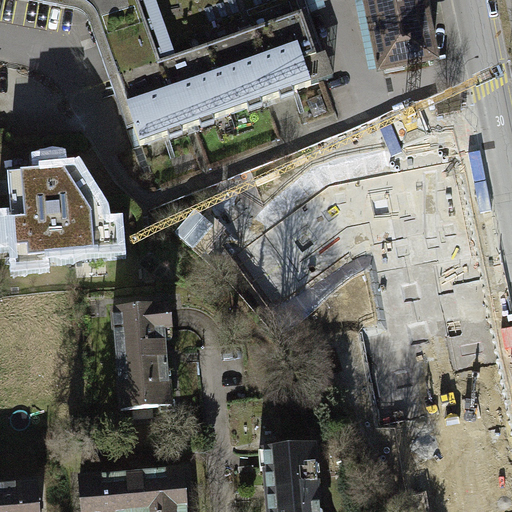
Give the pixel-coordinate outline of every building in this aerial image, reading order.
[(43,0),(43,7),(57,9),(58,2),(78,5),(84,8),(90,12),(93,16),(96,21),(104,43),(97,45),(116,100),(123,98),(140,146),(168,137),(169,141),(183,136),(181,132),(200,125),(201,130),(215,125),(213,121),(247,109),(249,113),(263,108),(261,104),(279,97),(281,102),(294,97),(293,92),(334,78),(325,55),(316,58),(303,19),(253,37),(215,50),(197,0),(43,0)] [(197,0),(215,50),(253,37),(303,19),(310,17),(310,15),(304,0),(197,0)] [(322,0),(304,0),(310,15),(326,9),(322,0)] [(421,0),(367,0),(381,70),(434,60),(421,0)] [(36,171),(4,174),(8,218),(0,218),(0,221),(2,247),(14,246),(15,261),(108,253),(105,211),(78,168),(58,169),(58,160),(36,162),(36,171)] [(261,210),(279,274),(428,230),(409,167),(261,210)] [(421,239),(470,511),(511,511),(511,438),(474,229),(421,239)] [(109,313),(118,410),(167,406),(162,350),(160,332),(168,331),(166,307),(109,313)] [(264,470),(268,511),(317,511),(311,445),(258,450),(260,471),(264,470)] [(79,511),(149,511),(149,499),(184,496),(182,472),(110,478),(77,480),(79,511)] [(0,487),(0,511),(36,511),(34,484),(0,487)] [(185,511),(184,496),(149,499),(149,511),(185,511)]
